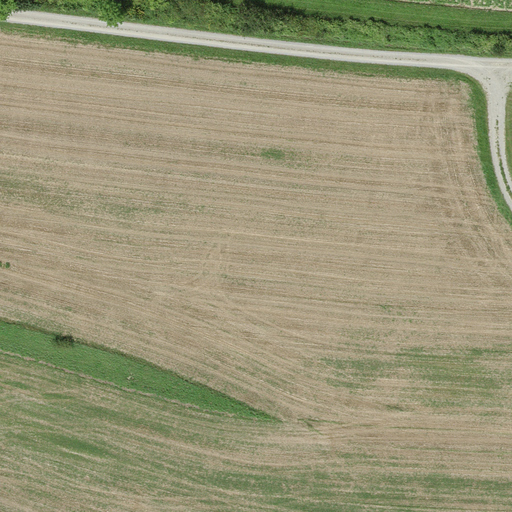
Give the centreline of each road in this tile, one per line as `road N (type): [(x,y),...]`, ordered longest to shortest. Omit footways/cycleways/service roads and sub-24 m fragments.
road 1 (track): [(0,13),(511,67)]
road 2 (track): [(511,197),(498,148),(496,66)]
